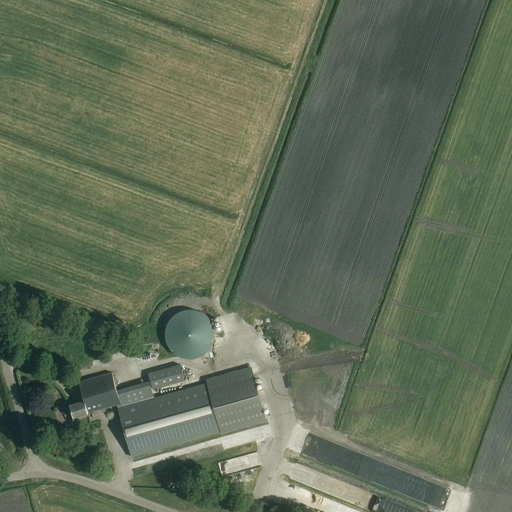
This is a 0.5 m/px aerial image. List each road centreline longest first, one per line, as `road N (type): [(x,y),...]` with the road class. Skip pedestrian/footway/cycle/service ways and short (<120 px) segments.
road 1 (unclassified): [(166,511),(82,481),(37,474)]
road 2 (unclassified): [(37,474),(0,347)]
